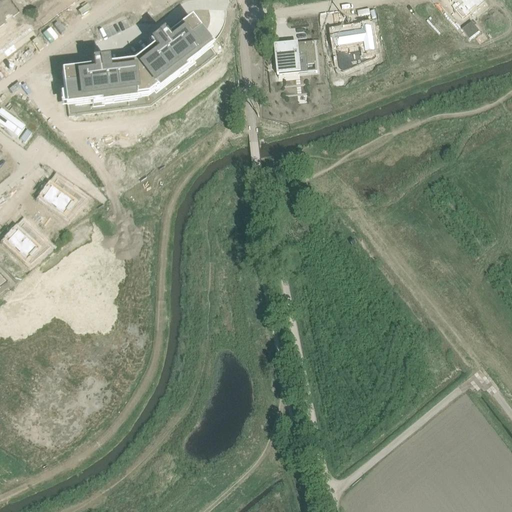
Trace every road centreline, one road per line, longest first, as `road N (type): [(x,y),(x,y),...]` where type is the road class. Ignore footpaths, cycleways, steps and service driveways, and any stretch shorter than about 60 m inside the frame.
road 1 (track): [(0,499),(98,446),(133,403),(156,356),(170,203),(250,112)]
road 2 (track): [(189,511),(245,458),(260,428),(259,380),(230,231),(238,196),(258,178)]
road 3 (track): [(337,511),(265,206)]
road 4 (unclassified): [(511,418),(479,376),(332,495)]
road 5 (unclassified): [(258,178),(243,53),(247,14)]
road 6 (residential): [(0,90),(119,0)]
road 7 (residential): [(247,14),(371,0)]
